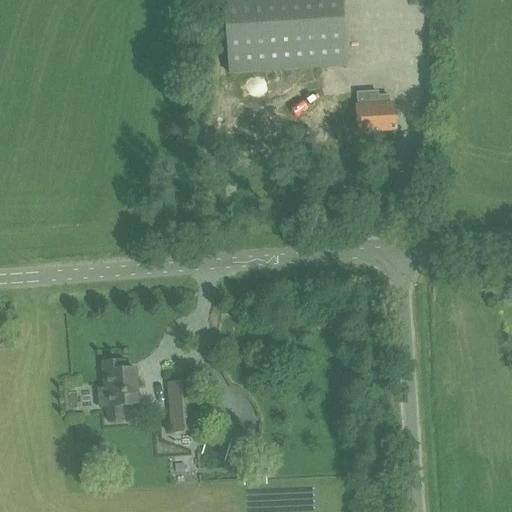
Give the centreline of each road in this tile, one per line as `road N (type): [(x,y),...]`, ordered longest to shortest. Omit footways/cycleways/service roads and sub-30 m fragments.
road 1 (tertiary): [(0,277),(402,256)]
road 2 (unclassified): [(419,511),(402,256)]
